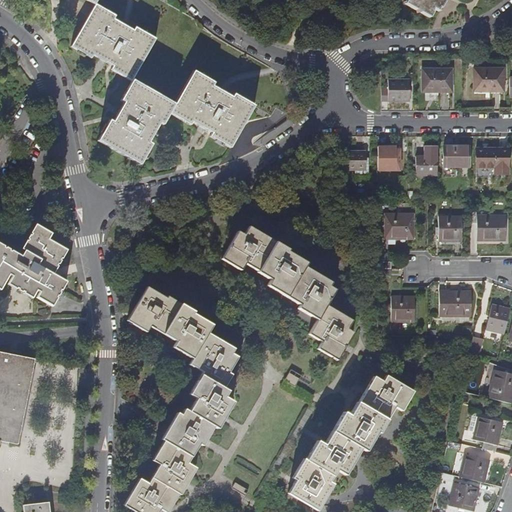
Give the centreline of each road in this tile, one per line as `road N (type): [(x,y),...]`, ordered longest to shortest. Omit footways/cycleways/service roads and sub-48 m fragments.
road 1 (residential): [(82,204),(106,332),(98,511)]
road 2 (residential): [(82,204),(221,175),(330,120)]
road 3 (residential): [(0,16),(29,39),(51,76),(82,204)]
road 4 (residential): [(511,10),(453,39),(374,42),(353,50),(332,74)]
road 5 (residential): [(330,120),(511,123)]
road 6 (residential): [(193,0),(251,44),(332,74)]
